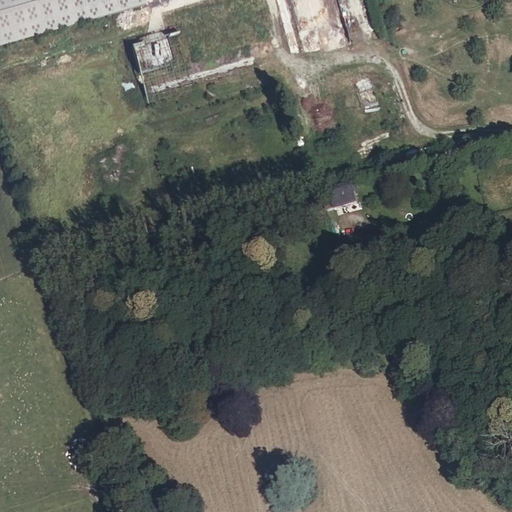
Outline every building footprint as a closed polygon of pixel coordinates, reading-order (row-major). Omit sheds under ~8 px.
[(0,0),(0,45),(144,4),(143,0),(0,0)] [(249,12),(130,47),(148,106),(268,71),(249,12)] [(388,84),(337,100),(341,113),(355,108),(366,140),(402,128),(388,84)] [(405,154),(410,166),(450,155),(446,143),(405,154)] [(349,182),(324,189),(332,210),(356,202),(349,182)]
